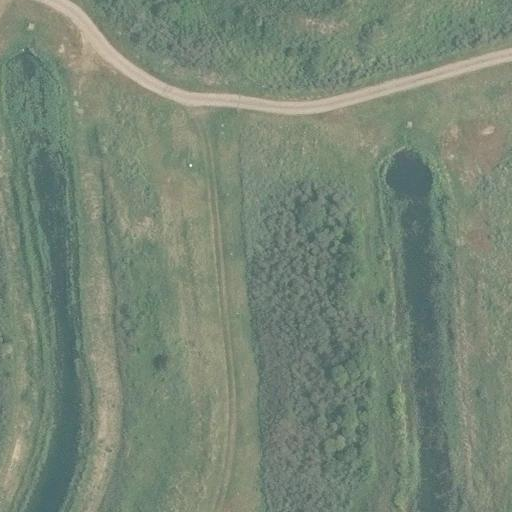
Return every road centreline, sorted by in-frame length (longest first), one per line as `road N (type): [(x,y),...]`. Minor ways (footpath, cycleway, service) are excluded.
road 1 (unclassified): [(511,55),(311,106),(206,99),(125,67),(52,0)]
road 2 (track): [(213,511),(228,452),(228,390),(200,98)]
